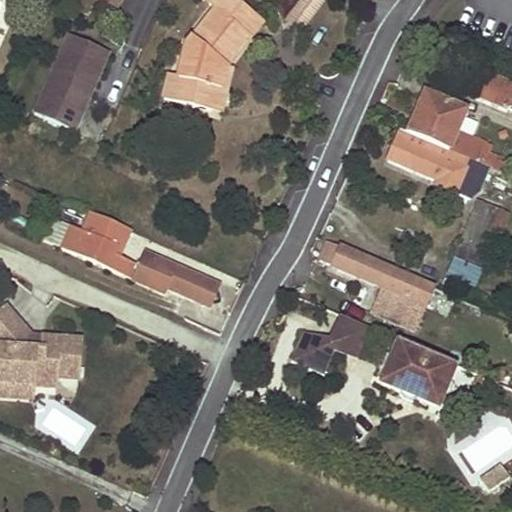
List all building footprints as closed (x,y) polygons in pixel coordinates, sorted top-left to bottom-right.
[(98,0),(119,9),(122,0),(98,0)] [(221,90),(226,67),(250,37),(246,34),(258,19),(234,0),(201,0),(215,11),(186,47),(179,78),(175,91),(188,95),(185,106),(211,112),(217,89),(221,90)] [(299,33),(322,4),(313,0),(302,0),(285,22),(299,33)] [(246,34),(250,37),(262,22),(258,19),(246,34)] [(103,50),(69,35),(42,96),(54,101),(46,119),(75,131),(83,113),(77,110),(103,50)] [(109,52),(103,50),(77,110),(83,113),(109,52)] [(217,89),(211,112),(220,114),(231,68),(226,67),(221,90),(217,89)] [(511,86),(470,68),(460,93),(506,113),(507,110),(511,111),(511,86)] [(163,101),(185,106),(188,95),(175,91),(179,78),(169,75),(163,101)] [(54,101),(42,96),(35,114),(46,119),(54,101)] [(422,118),(413,138),(487,169),(495,173),(498,164),(500,161),(487,156),(491,148),(457,133),(465,113),(425,96),(416,116),(422,118)] [(416,116),(408,135),(413,138),(422,118),(416,116)] [(408,135),(400,132),(388,161),(437,182),(435,186),(461,197),(464,192),(467,193),(470,187),(460,183),(465,172),(483,179),(487,169),(413,138),(408,135)] [(498,164),(495,173),(505,177),(509,169),(498,164)] [(477,202),(452,260),(481,273),(493,244),(486,241),(498,211),(477,202)] [(66,206),(61,219),(79,226),(84,213),(66,206)] [(61,250),(132,282),(139,267),(119,258),(114,256),(117,249),(121,251),(130,232),(90,214),(82,233),(70,227),(61,249),(61,250)] [(70,227),(52,219),(43,241),(61,249),(70,227)] [(318,262),(425,307),(433,289),(326,243),(318,262)] [(77,381),(80,341),(43,338),(42,348),(30,347),(31,337),(6,308),(0,313),(0,385),(33,387),(55,389),(56,379),(77,381)] [(364,345),(370,330),(339,316),(332,332),(364,345)] [(364,345),(332,332),(327,345),(334,348),(331,354),(357,360),(364,345)] [(302,334),(290,363),(322,377),(331,354),(334,348),(327,345),(302,334)] [(42,348),(43,338),(31,337),(30,347),(42,348)] [(398,342),(380,385),(400,394),(401,396),(404,399),(407,400),(410,401),(413,401),(417,401),(438,410),(456,367),(398,342)] [(0,397),(32,400),(33,387),(0,385),(0,397)] [(489,494),(510,480),(501,465),(479,479),(489,494)]
